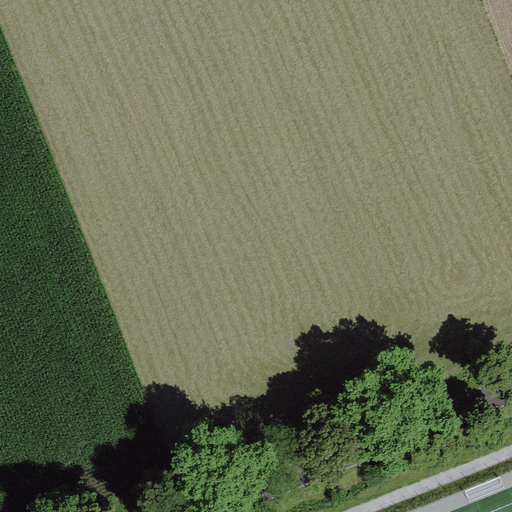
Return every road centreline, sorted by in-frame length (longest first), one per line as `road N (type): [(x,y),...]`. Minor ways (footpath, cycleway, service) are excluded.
road 1 (tertiary): [(511,387),(198,511)]
road 2 (track): [(358,511),(511,450)]
